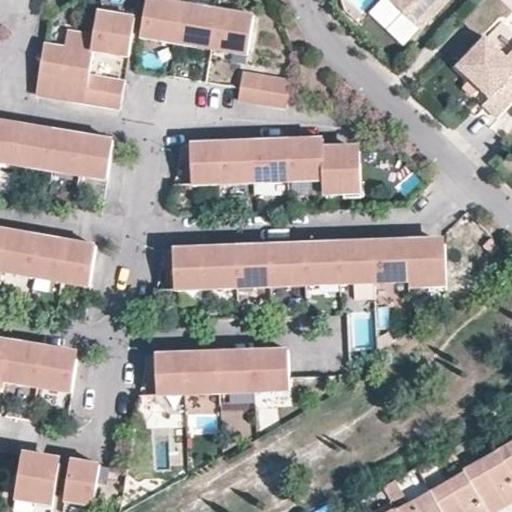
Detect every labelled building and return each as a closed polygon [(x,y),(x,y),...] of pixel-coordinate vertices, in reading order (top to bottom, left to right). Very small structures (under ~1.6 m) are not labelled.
[(386,0),(420,32),(450,0),(386,0)] [(147,1),(146,4),(182,10),(182,7),(147,1)] [(141,39),(176,45),(182,10),(146,4),(141,39)] [(182,10),(217,16),(217,12),(182,7),(182,10)] [(211,51),(217,16),(182,10),(176,45),(211,51)] [(217,16),(252,22),(253,18),(217,12),(217,16)] [(98,14),(97,17),(133,23),(134,20),(98,14)] [(211,51),(247,57),(252,22),(217,16),(211,51)] [(97,17),(94,37),(92,53),(127,58),(133,23),(97,17)] [(83,104),(101,108),(106,81),(88,78),(92,53),(94,37),(67,34),(64,49),(64,53),(43,50),(37,87),(85,94),(83,104)] [(482,107),(497,121),(511,104),(511,86),(507,82),(511,77),(511,54),(506,61),(485,40),(457,70),(489,100),(482,107)] [(254,104),(258,78),(242,76),(240,90),(238,102),(254,104)] [(254,104),(270,108),(274,81),(258,78),(254,104)] [(123,83),(106,81),(101,108),(118,110),(123,83)] [(290,83),(274,81),(270,108),(286,110),(290,83)] [(35,97),(83,104),(85,94),(37,87),(35,97)] [(0,164),(18,167),(23,135),(14,133),(5,132),(6,126),(0,125),(0,164)] [(6,126),(5,132),(14,133),(15,126),(6,125),(6,126)] [(23,135),(24,128),(15,126),(14,133),(23,135)] [(52,173),(57,141),(48,139),(39,138),(40,130),(24,128),(23,135),(18,167),(52,173)] [(49,131),(40,130),(39,138),(48,139),(49,131)] [(58,133),(49,131),(48,139),(57,141),(58,135),(58,133)] [(52,173),(79,177),(85,139),(58,135),(57,141),(52,173)] [(85,139),(79,177),(107,182),(113,144),(85,139)] [(287,150),(288,183),(323,182),(322,150),(322,141),(305,142),(305,150),(296,150),(287,150)] [(254,176),(254,184),(288,183),(287,150),(287,144),(270,145),(270,151),(262,152),(252,152),(254,176)] [(190,147),(191,187),(219,186),(219,178),(220,178),(219,153),(218,145),(190,147)] [(219,178),(219,186),(254,184),(254,176),(252,152),(252,145),(235,146),(236,152),(227,152),(219,153),(220,178),(219,178)] [(180,147),(174,187),(191,187),(190,147),(180,147)] [(322,150),(323,182),(323,189),(342,189),(343,201),(361,200),(359,153),(359,152),(344,153),(344,149),(322,150)] [(34,279),(39,247),(30,246),(21,244),(22,238),(6,235),(5,241),(0,271),(0,273),(34,279)] [(22,236),(22,238),(21,244),(30,246),(31,238),(22,236)] [(41,239),(31,238),(30,246),(39,247),(40,241),(41,239)] [(61,283),(67,245),(40,241),(39,247),(34,279),(61,283)] [(408,275),(408,283),(427,282),(427,293),(446,292),(444,245),(429,245),(429,242),(407,243),(408,275)] [(374,284),(408,283),(408,275),(407,243),(391,244),(391,251),(381,251),(373,252),(374,284)] [(89,288),(96,250),(67,245),(61,283),(89,288)] [(340,285),(374,284),(373,252),(372,245),(356,246),(356,252),(347,253),(338,253),(339,277),(340,277),(340,285)] [(305,279),(306,287),(340,285),(340,277),(339,277),(338,253),(338,247),(322,248),(322,254),(313,254),(304,254),(305,279)] [(270,255),(271,288),(306,287),(305,279),(304,254),(304,248),(288,249),(288,255),(279,255),(270,255)] [(172,252),(173,292),(202,290),(202,283),(201,258),(201,250),(172,252)] [(237,281),(237,290),(271,288),(270,255),(269,250),(253,250),(253,256),(244,257),(235,257),(237,281)] [(202,283),(202,290),(237,290),(237,281),(235,257),(235,251),(219,251),(220,258),(210,258),(201,258),(202,283)] [(163,252),(156,293),(173,292),(172,252),(163,252)] [(9,345),(9,348),(4,375),(38,380),(42,356),(32,354),(22,353),(23,347),(9,345)] [(0,392),(2,393),(4,375),(9,348),(0,346),(0,392)] [(23,346),(23,347),(22,353),(32,354),(33,347),(23,346)] [(43,349),(33,347),(32,354),(42,356),(42,350),(43,349)] [(59,353),(42,350),(42,356),(38,380),(73,386),(76,362),(68,360),(59,359),(59,353)] [(60,351),(59,353),(59,359),(68,360),(69,353),(60,351)] [(262,360),(253,361),(254,385),(254,393),(289,392),(289,377),(288,352),(271,353),(271,360),(262,360)] [(78,355),(69,353),(68,360),(76,362),(78,355)] [(227,362),(218,362),(219,395),(254,393),(254,385),(253,361),(252,355),(236,355),(236,361),(227,362)] [(183,356),(155,357),(156,397),(185,396),(185,388),(184,363),(183,356)] [(193,363),(184,363),(185,388),(185,396),(219,395),(218,362),(218,356),(202,357),(202,363),(193,363)] [(156,397),(155,357),(145,357),(139,398),(156,397)] [(511,433),(494,444),(497,451),(511,443),(511,433)] [(511,443),(497,451),(511,476),(511,443)] [(451,448),(443,452),(447,461),(455,456),(451,448)] [(511,476),(497,451),(464,470),(466,473),(488,511),(493,511),(511,501),(511,476)] [(50,511),(51,511),(59,465),(44,463),(45,459),(23,456),(16,494),(36,497),(34,509),(50,511)] [(70,462),(63,502),(93,507),(99,467),(70,462)] [(488,511),(466,473),(431,493),(442,511),(488,511)] [(395,480),(382,488),(390,501),(391,503),(404,496),(395,480)] [(442,511),(431,493),(396,511),(442,511)] [(391,503),(390,501),(370,511),(389,511),(395,509),(391,503)]
